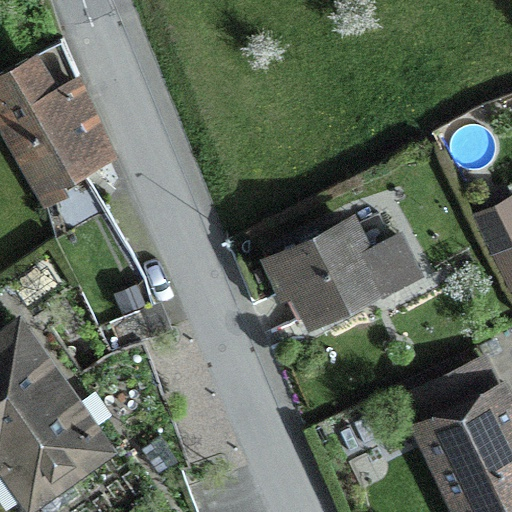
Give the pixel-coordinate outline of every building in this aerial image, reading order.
[(52,102),(28,57),(0,72),(0,120),(44,203),(65,190),(54,172),(109,140),(83,86),(52,102)] [(511,293),(511,203),(470,220),(502,298),(511,293)] [(362,249),(349,222),(270,261),(298,320),(376,282),(379,289),(414,272),(395,233),(362,249)] [(90,382),(51,325),(29,340),(19,326),(0,338),(0,467),(5,464),(31,501),(103,450),(128,487),(181,467),(140,358),(108,370),(90,382)] [(485,394),(470,362),(414,389),(429,421),(422,424),(453,487),(473,494),(481,511),(511,511),(511,413),(499,387),(485,394)]
